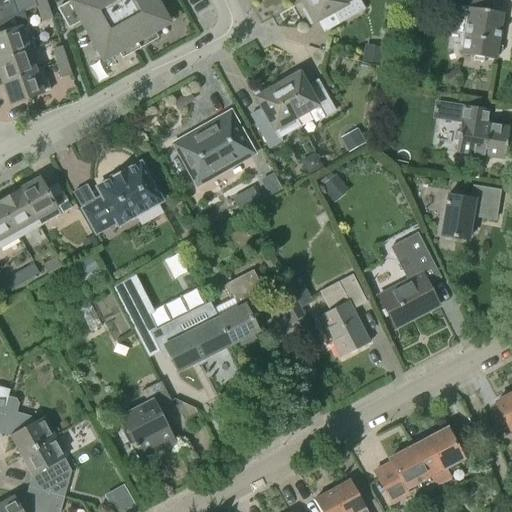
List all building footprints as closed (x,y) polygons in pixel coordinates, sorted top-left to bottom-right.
[(5,0),(0,0),(0,20),(15,15),(10,0),(6,2),(5,0)] [(137,40),(167,24),(153,0),(72,0),(57,9),(67,28),(80,21),(102,60),(137,40)] [(303,0),(301,2),(305,9),(300,11),(309,26),(332,12),(338,24),(363,10),(356,0),(303,0)] [(459,0),(460,7),(468,8),(460,54),(494,60),(495,57),(500,55),(501,47),(497,44),(502,14),(490,12),(492,0),(459,0)] [(51,19),(46,5),(36,8),(41,22),(51,19)] [(0,59),(33,48),(26,26),(22,13),(15,15),(0,20),(0,59)] [(364,45),(361,62),(378,65),(381,48),(364,45)] [(65,61),(60,47),(51,50),(55,64),(65,61)] [(34,49),(33,48),(0,59),(0,76),(2,83),(41,69),(40,69),(32,71),(26,51),(34,49)] [(70,75),(65,61),(55,64),(60,79),(70,75)] [(41,69),(2,83),(10,105),(48,92),(41,69)] [(276,87),(294,118),(307,111),(314,123),(333,112),(320,87),(309,94),(295,70),(281,79),(283,83),(276,87)] [(299,128),(294,118),(276,87),(269,91),(267,86),(252,95),(265,118),(254,124),(268,150),(281,142),(279,139),(299,128)] [(455,152),(503,159),(508,128),(484,125),(486,110),(453,105),(450,119),(460,121),(455,152)] [(191,180),(249,148),(229,113),(200,130),(200,131),(192,135),(192,134),(172,145),(191,180)] [(356,129),(341,137),(349,152),(364,144),(356,129)] [(322,167),(314,153),(300,161),(308,175),(322,167)] [(110,180),(95,188),(102,201),(96,204),(95,202),(81,210),(94,234),(115,223),(117,226),(160,202),(139,164),(124,172),(123,170),(109,178),(110,180)] [(479,167),(465,165),(463,176),(477,178),(479,167)] [(273,176),(261,183),(270,198),(282,191),(273,176)] [(335,176),(320,188),(330,201),(345,189),(335,176)] [(38,180),(18,191),(38,227),(69,209),(56,185),(45,191),(38,180)] [(470,199),(447,196),(440,237),(468,241),(471,218),(493,221),(498,192),(500,193),(500,191),(472,186),(470,199)] [(252,190),(233,200),(242,215),(260,206),(252,190)] [(0,201),(0,206),(18,238),(38,227),(18,191),(0,201)] [(0,248),(18,238),(0,206),(0,248)] [(99,248),(92,236),(81,243),(88,254),(99,248)] [(377,298),(394,330),(437,306),(427,286),(440,279),(420,241),(407,248),(413,261),(399,269),(406,282),(377,298)] [(277,264),(271,252),(261,257),(267,269),(277,264)] [(43,265),(48,273),(60,266),(55,258),(43,265)] [(92,258),(73,269),(80,283),(100,272),(92,258)] [(225,285),(237,309),(217,319),(231,346),(237,343),(240,348),(254,340),(252,335),(257,332),(249,317),(265,309),(255,288),(259,285),(252,271),(225,285)] [(18,272),(2,281),(8,291),(23,282),(18,272)] [(286,280),(300,308),(311,302),(297,275),(286,280)] [(330,313),(319,318),(339,358),(368,343),(351,311),(365,303),(351,276),(319,292),(330,313)] [(291,293),(277,300),(288,324),(303,316),(291,293)] [(231,346),(217,319),(209,304),(150,334),(158,351),(163,348),(176,373),(231,346)] [(119,418),(127,433),(141,460),(173,444),(156,412),(170,405),(159,382),(139,392),(145,404),(119,418)] [(0,425),(5,406),(4,406),(7,397),(9,390),(0,387),(0,425)] [(511,430),(511,395),(495,404),(510,432),(511,430)] [(16,400),(8,398),(6,406),(0,425),(0,434),(9,437),(20,457),(56,437),(44,417),(34,423),(31,418),(17,413),(19,405),(16,400)] [(446,430),(440,433),(410,449),(418,464),(432,457),(439,471),(432,476),(438,485),(449,479),(444,470),(462,460),(446,430)] [(67,456),(56,437),(20,457),(31,476),(28,488),(64,499),(72,471),(65,457),(67,456)] [(418,464),(410,449),(388,461),(395,472),(378,481),(391,505),(409,495),(407,489),(422,481),(427,491),(438,485),(432,476),(439,471),(432,457),(418,464)] [(366,511),(350,481),(331,491),(342,511),(366,511)] [(60,511),(64,499),(28,488),(25,500),(18,504),(14,497),(0,504),(0,511),(60,511)] [(342,511),(331,491),(313,501),(319,511),(342,511)]
